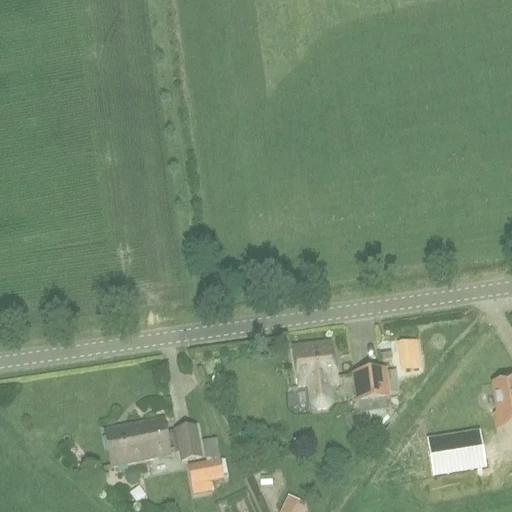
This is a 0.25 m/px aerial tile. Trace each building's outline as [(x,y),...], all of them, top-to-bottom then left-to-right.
[(402,345),(405,373),(420,371),(417,343),(402,345)] [(333,405),(330,384),(338,383),(332,344),(293,348),(297,388),(305,387),(307,408),(316,414),(328,412),(333,405)] [(389,412),(387,400),(388,400),(385,372),(353,376),(357,404),(358,403),(359,416),(366,415),(367,421),(383,419),(382,413),(389,412)] [(496,431),(511,428),(511,381),(491,385),(496,415),(493,415),(496,431)] [(182,463),(201,459),(195,429),(176,432),(176,435),(166,437),(163,422),(104,434),(111,469),(170,457),(170,455),(180,453),(182,463)] [(433,479),(484,470),(478,434),(427,442),(433,479)] [(205,465),(201,465),(188,468),(193,498),(210,495),(208,484),(224,481),(220,461),(205,465)] [(235,503),(237,511),(257,511),(253,497),(235,503)] [(306,511),(308,508),(288,497),(280,511),(306,511)]
